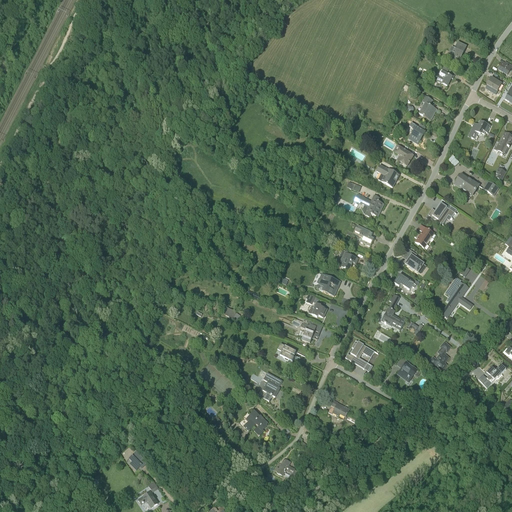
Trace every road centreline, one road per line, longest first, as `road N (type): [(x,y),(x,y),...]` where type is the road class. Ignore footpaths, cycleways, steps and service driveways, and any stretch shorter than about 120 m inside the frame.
road 1 (residential): [(331,364),(471,97)]
road 2 (residential): [(331,364),(289,447),(196,511)]
road 3 (residential): [(277,511),(413,412)]
